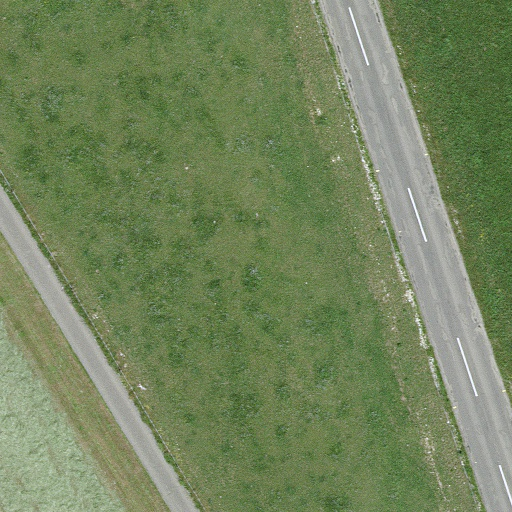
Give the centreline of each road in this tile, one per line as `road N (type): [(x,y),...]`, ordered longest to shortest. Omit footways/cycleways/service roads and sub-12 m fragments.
road 1 (tertiary): [(346,0),(511,501)]
road 2 (track): [(178,511),(0,216)]
